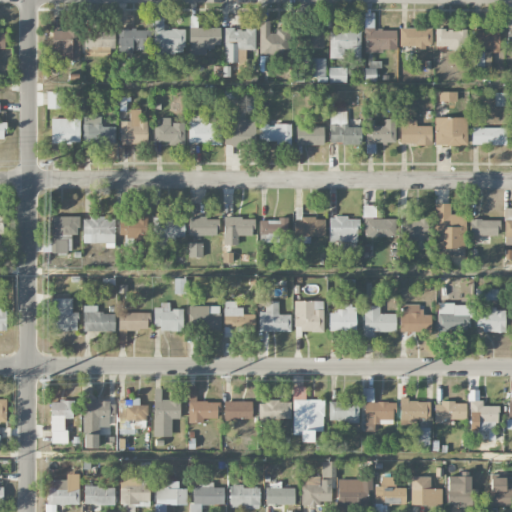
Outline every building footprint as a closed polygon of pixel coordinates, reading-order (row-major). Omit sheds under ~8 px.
[(259,53),(290,54),(290,30),(270,30),(270,21),(259,21),(259,53)] [(184,29),(163,30),(163,22),(153,22),(154,54),(185,53),(184,29)] [(220,28),(189,28),(189,55),(206,55),(206,47),(220,47),(220,28)] [(431,28),(399,28),(399,47),(431,47),(431,28)] [(495,28),(473,29),(474,70),(488,70),(488,54),(496,54),(495,28)] [(113,29),(84,31),(85,53),(98,52),(98,49),(114,48),(113,29)] [(148,51),(148,29),(118,29),(119,52),(148,51)] [(255,29),(225,29),(224,63),(238,63),(238,50),(255,50),(255,29)] [(304,30),(305,48),(325,47),(324,29),(304,30)] [(329,30),(329,58),(361,58),(361,31),(351,32),(351,29),(329,30)] [(365,52),(396,52),(396,29),(365,29),(365,52)] [(435,48),(467,48),(466,29),(435,30),(435,48)] [(52,31),(52,51),(62,51),(62,60),(80,60),(79,30),(52,31)] [(325,77),(326,59),(310,58),(309,77),(325,77)] [(329,82),(346,82),(346,68),(329,68),(329,82)] [(47,109),(62,109),(62,91),(46,91),(47,109)] [(438,101),(457,101),(456,92),(438,92),(438,101)] [(120,144),(147,144),(147,121),(140,121),(140,110),(129,109),(129,121),(120,121),(120,144)] [(346,111),(329,111),(330,144),(361,143),(360,127),(347,127),(346,111)] [(218,115),(189,115),(188,143),(218,144),(218,115)] [(115,143),(115,126),(101,127),(101,116),(83,117),(84,144),(115,143)] [(154,143),(184,143),(184,123),(171,123),(171,118),(161,117),(161,124),(154,124),(154,143)] [(434,118),(434,146),(467,145),(467,117),(434,118)] [(80,119),(51,118),(51,143),(80,143),(80,119)] [(249,119),(225,118),(224,138),(249,139),(249,119)] [(395,142),(394,119),(383,119),(383,126),(365,126),(366,153),(375,153),(375,143),(395,142)] [(431,126),(416,126),(416,119),(399,120),(399,144),(431,144),(431,126)] [(291,125),(259,124),(258,142),(290,143),(291,125)] [(323,126),(296,126),(296,145),(323,145),(323,126)] [(506,144),(505,128),(471,128),(472,145),(506,144)] [(450,215),(450,203),(435,204),(436,249),(465,248),(464,214),(450,215)] [(79,217),(50,216),(50,253),(71,254),(71,235),(78,235),(79,217)] [(82,236),(90,236),(90,243),(114,244),(115,218),(83,217),(82,236)] [(145,217),(119,217),(119,237),(132,237),(132,247),(146,246),(145,217)] [(325,236),(324,217),(295,218),(295,243),(309,242),(309,237),(325,236)] [(329,217),(329,242),(357,242),(358,218),(329,217)] [(419,220),(401,221),(401,244),(417,243),(417,249),(426,249),(425,217),(419,217),(419,220)] [(175,244),(175,237),(184,237),(184,218),(153,219),(154,245),(175,244)] [(218,218),(188,218),(188,235),(217,236),(218,218)] [(223,245),(237,245),(237,236),(253,236),(253,218),(224,218),(223,245)] [(259,219),(259,240),(289,241),(289,220),(259,219)] [(469,241),(477,242),(477,235),(497,236),(498,220),(470,219),(469,241)] [(187,258),(202,257),(202,243),(187,243),(187,258)] [(498,288),(476,289),(476,301),(498,301),(498,288)] [(51,298),(51,331),(77,331),(78,312),(72,312),(72,298),(51,298)] [(323,300),(293,301),(294,332),(323,331),(323,300)] [(224,334),(254,335),(254,315),(239,314),(239,302),(224,301),(224,334)] [(290,332),(290,314),(278,315),(278,301),(264,301),(264,312),(258,312),(259,332),(290,332)] [(329,331),(355,331),(354,302),(341,302),(342,311),(329,311),(329,331)] [(421,304),(399,305),(399,332),(431,332),(431,315),(421,315),(421,304)] [(182,330),(183,310),(169,309),(169,305),(154,305),(153,329),(182,330)] [(474,305),(452,305),(452,309),(438,308),(437,330),(467,331),(468,316),(473,316),(474,305)] [(114,313),(97,313),(97,306),(83,306),(83,332),(114,331),(114,313)] [(220,306),(189,306),(189,330),(220,330),(220,306)] [(395,314),(379,314),(379,306),(363,306),(364,342),(375,342),(375,332),(396,332),(395,314)] [(505,330),(504,308),(485,309),(485,313),(476,313),(476,331),(505,330)] [(147,330),(147,313),(118,312),(118,330),(147,330)] [(83,448),(98,448),(98,427),(109,427),(109,416),(115,416),(115,401),(92,402),(91,386),(82,386),(83,448)] [(219,402),(196,401),(196,386),(188,386),(188,423),(204,423),(204,418),(218,419),(219,402)] [(293,435),(301,435),(301,442),(313,442),(313,431),(323,431),(323,399),(305,400),(304,387),(292,387),(293,435)] [(179,419),(180,401),(161,400),(161,388),(154,388),(153,436),(171,437),(171,419),(179,419)] [(363,432),(374,432),(374,424),(394,424),(394,402),(373,402),(373,388),(363,388),(363,432)] [(117,400),(118,421),(146,420),(146,405),(139,405),(139,399),(117,400)] [(429,400),(399,400),(400,421),(429,421),(429,400)] [(65,418),(73,418),(73,401),(50,401),(51,443),(66,443),(65,418)] [(223,402),(224,420),(252,419),(251,401),(223,402)] [(290,420),(290,402),(258,401),(258,420),(290,420)] [(358,421),(358,401),(328,401),(329,422),(358,421)] [(482,406),(482,401),(469,401),(470,431),(499,430),(498,406),(482,406)] [(434,423),(443,423),(443,419),(465,420),(466,403),(435,402),(434,423)] [(429,428),(415,427),(414,446),(429,446),(429,428)] [(301,476),(300,505),(321,506),(321,501),(331,502),(331,478),(335,478),(335,462),(321,461),(321,477),(301,476)] [(447,476),(446,504),(477,505),(477,489),(469,489),(469,472),(459,471),(459,476),(447,476)] [(46,511),(55,511),(55,505),(79,505),(79,474),(66,474),(66,480),(46,480),(46,511)] [(442,489),(430,488),(430,477),(411,476),(410,505),(441,506),(442,489)] [(149,507),(149,478),(121,477),(120,511),(134,511),(134,507),(149,507)] [(405,488),(394,488),(394,477),(380,477),(380,486),(374,486),(373,511),(384,511),(385,505),(405,505),(405,488)] [(491,506),(511,506),(511,488),(505,489),(504,477),(490,478),(491,506)] [(338,480),(338,505),(367,504),(367,490),(372,490),(372,479),(338,480)] [(186,505),(186,488),(178,488),(178,481),(163,481),(163,486),(156,486),(155,511),(166,511),(167,505),(186,505)] [(224,487),(213,487),(213,484),(192,485),(193,504),(189,504),(188,511),(199,511),(200,505),(224,505),(224,487)] [(114,486),(84,487),(84,506),(114,505),(114,486)] [(229,486),(229,508),(259,508),(258,486),(229,486)] [(294,488),(266,488),(266,504),(294,504),(294,488)]
